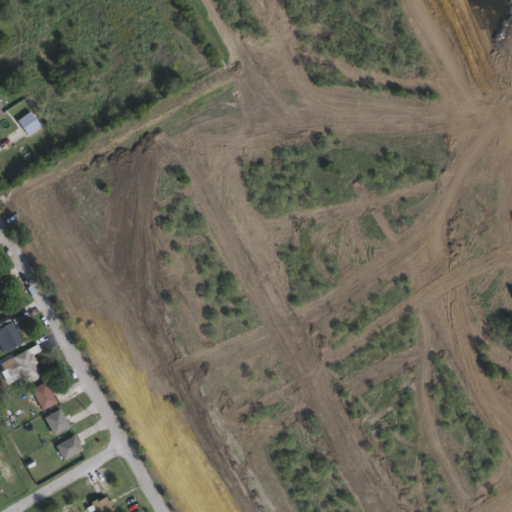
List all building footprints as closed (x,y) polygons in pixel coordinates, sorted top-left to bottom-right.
[(15,119),(27,110),(37,125),(25,134),(15,119)] [(0,339),(0,325),(11,321),(19,343),(4,349),(0,339)] [(40,374),(22,383),(15,371),(6,375),(0,363),(0,361),(26,348),(40,374)] [(27,388),(42,380),(54,402),(39,410),(27,388)] [(67,425),(52,435),(41,417),(56,408),(67,425)] [(53,443),(72,435),(79,450),(59,458),(53,443)] [(104,511),(93,511),(88,504),(101,495),(111,508),(104,511)]
